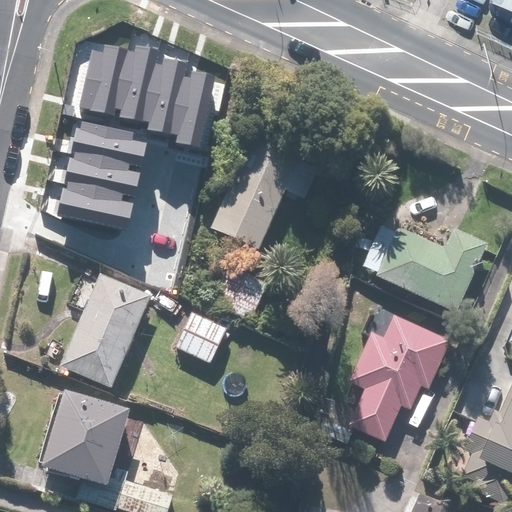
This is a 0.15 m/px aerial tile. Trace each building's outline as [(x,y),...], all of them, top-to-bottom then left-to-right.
[(511,0),(484,0),(511,12),(511,11),(511,0)] [(95,51),(83,107),(150,122),(148,131),(175,137),(174,143),(202,149),(217,77),(195,72),(193,82),(183,80),(186,63),(163,59),(162,64),(159,63),(162,51),(136,45),(134,52),(110,47),(108,53),(95,51)] [(77,128),(57,216),(130,232),(137,203),(123,200),(124,194),(135,197),(140,172),(130,170),(131,166),(142,168),(147,143),(132,140),(134,133),(83,122),(81,129),(77,128)] [(321,167),(251,138),(213,226),(264,248),(288,192),(307,200),(321,167)] [(382,218),(361,266),(461,311),(491,244),(456,228),(447,248),(382,218)] [(269,284),(240,274),(228,310),(257,319),(269,284)] [(81,318),(63,364),(120,386),(155,295),(105,276),(88,320),(81,318)] [(452,341),(365,303),(346,346),(366,355),(354,381),(369,387),(353,424),(387,439),(401,407),(412,412),(423,387),(430,390),(452,341)] [(230,330),(196,315),(181,348),(216,363),(230,330)] [(48,466),(84,476),(78,497),(132,511),(170,511),(175,495),(128,482),(131,471),(120,467),(138,405),(70,387),(48,466)] [(511,391),(504,411),(497,408),(491,423),(481,419),(466,454),(486,462),(474,492),(491,499),(493,495),(509,502),(511,494),(511,391)] [(455,511),(419,497),(413,511),(455,511)]
